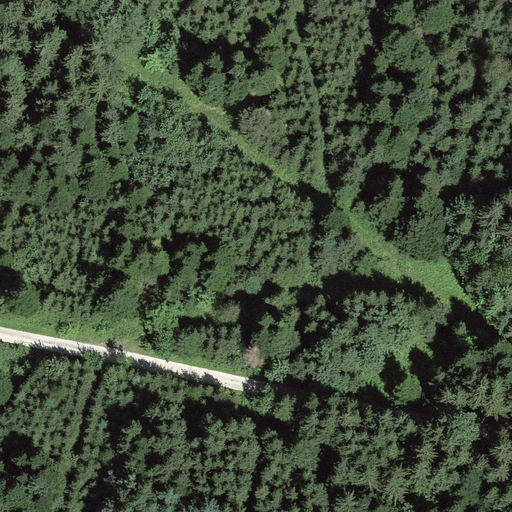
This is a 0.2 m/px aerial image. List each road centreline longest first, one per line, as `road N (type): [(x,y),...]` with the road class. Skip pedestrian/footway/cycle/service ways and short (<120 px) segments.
road 1 (track): [(0,332),(305,394),(511,425)]
road 2 (track): [(106,355),(288,294),(388,286),(478,321),(511,349)]
road 3 (track): [(388,286),(373,247),(131,77)]
